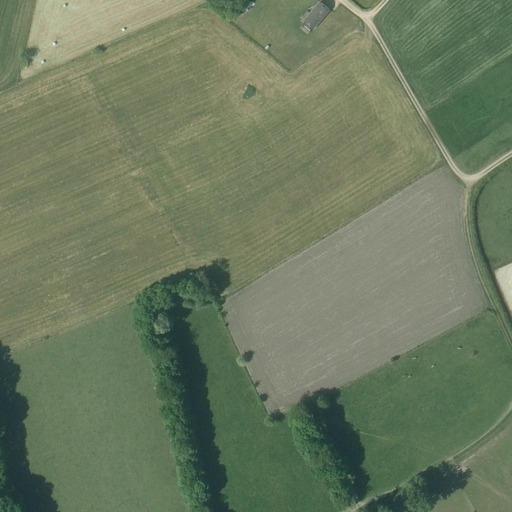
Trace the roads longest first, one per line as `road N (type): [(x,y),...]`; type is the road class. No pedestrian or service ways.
road 1 (track): [(469,180),(367,18),(340,0)]
road 2 (track): [(469,180),(475,260),(511,347)]
road 3 (track): [(511,423),(364,511)]
